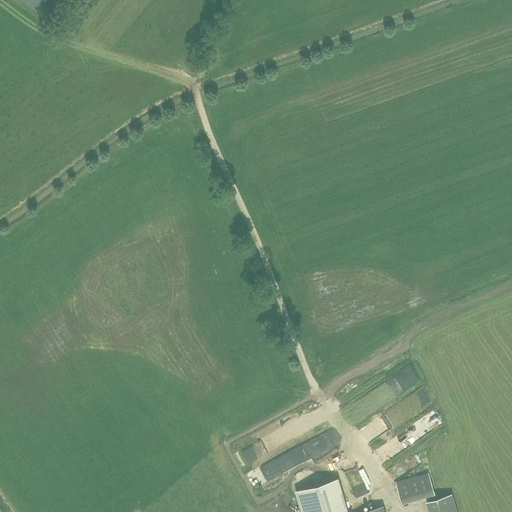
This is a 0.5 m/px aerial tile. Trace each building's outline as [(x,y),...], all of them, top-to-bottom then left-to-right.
[(22,0),(37,11),(45,0),(22,0)] [(366,409),(428,373),(418,357),(355,394),(356,397),(349,401),(357,414),(366,409)] [(410,408),(435,394),(426,379),(402,393),(410,408)] [(342,394),(355,386),(352,381),(339,389),(342,394)] [(430,405),(438,417),(443,414),(436,401),(430,405)] [(285,427),(256,438),(260,449),(286,440),(284,435),(288,433),(285,427)] [(270,473),(328,450),(322,435),(264,459),(270,473)] [(396,483),(402,503),(435,494),(429,473),(396,483)] [(384,511),(383,506),(361,511),(348,511),(338,477),(295,490),(301,511),(384,511)] [(457,511),(452,493),(426,501),(429,511),(457,511)]
